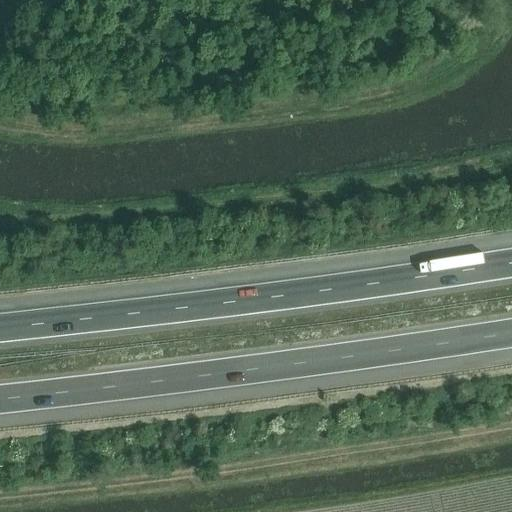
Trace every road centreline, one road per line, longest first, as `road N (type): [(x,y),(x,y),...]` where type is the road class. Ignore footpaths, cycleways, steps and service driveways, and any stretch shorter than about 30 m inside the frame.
road 1 (track): [(511,425),(0,493)]
road 2 (motorway): [(511,261),(0,328)]
road 3 (motorway): [(0,397),(511,334)]
